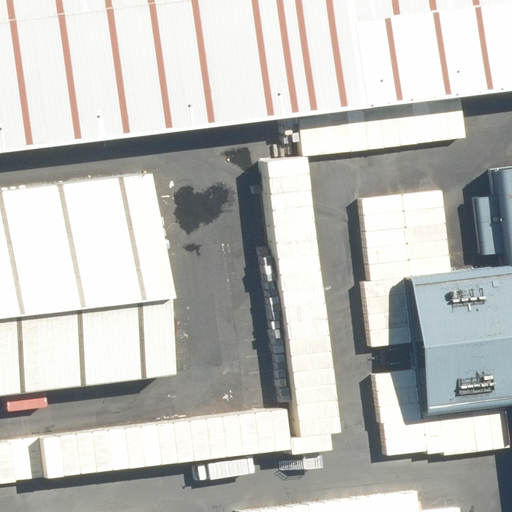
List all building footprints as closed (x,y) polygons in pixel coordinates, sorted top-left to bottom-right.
[(511,0),(0,0),(0,154),(511,91),(511,0)] [(271,380),(0,415),(0,455),(315,416),(288,142),(249,144),(271,380)] [(511,163),(488,167),(499,258),(399,270),(416,410),(511,397),(511,163)] [(0,188),(0,390),(166,370),(140,170),(0,188)] [(462,493),(420,491),(420,508),(461,510),(462,493)]
